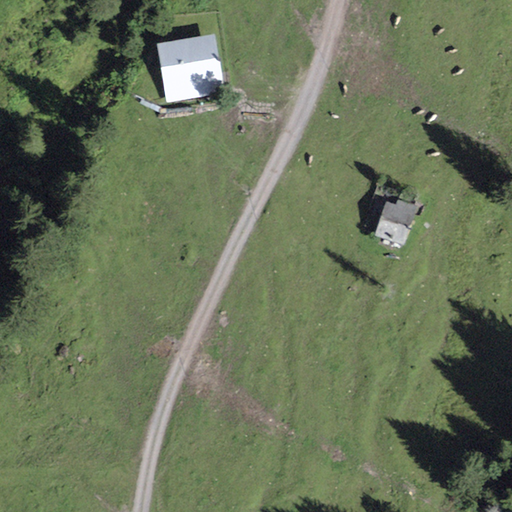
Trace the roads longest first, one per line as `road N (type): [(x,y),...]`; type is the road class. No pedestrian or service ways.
road 1 (track): [(338,0),(297,123),(183,357),(136,511)]
road 2 (track): [(0,470),(145,472)]
